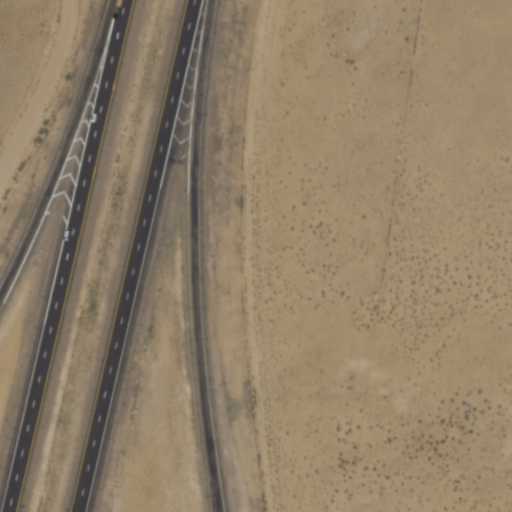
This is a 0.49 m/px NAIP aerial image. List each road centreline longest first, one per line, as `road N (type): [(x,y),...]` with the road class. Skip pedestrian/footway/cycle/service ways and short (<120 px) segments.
road 1 (motorway): [(83,511),(201,0)]
road 2 (motorway): [(126,0),(9,511)]
road 3 (motorway): [(220,511),(195,268),(206,0)]
road 4 (motorway): [(113,0),(0,306)]
